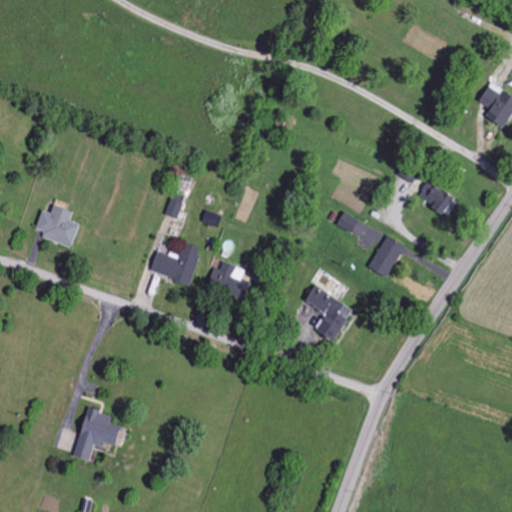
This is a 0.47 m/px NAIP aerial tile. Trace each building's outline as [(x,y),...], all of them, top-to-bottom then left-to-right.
[(491,119),(510,130),(511,127),(511,92),(498,83),(485,104),(496,111),(491,119)] [(418,185),(426,166),(410,159),(402,178),(418,185)] [(424,200),(452,215),(460,198),(432,184),(424,200)] [(190,199),(175,195),(169,217),(183,221),(190,199)] [(48,239),(79,250),(88,226),(79,223),(82,213),(61,206),(58,215),(48,212),(41,231),(49,234),(48,239)] [(224,230),(229,218),(209,211),(205,223),(224,230)] [(359,236),(366,223),(348,212),(341,226),(359,236)] [(392,280),(410,247),(391,237),(373,269),(392,280)] [(197,287),(210,249),(191,243),(185,261),(163,254),(156,274),(197,287)] [(340,343),(355,320),(347,315),(352,307),(321,288),(311,303),(331,315),(321,332),(340,343)] [(81,459),(98,463),(101,446),(112,449),(113,445),(128,449),(132,429),(120,426),(122,418),(93,411),(81,459)]
